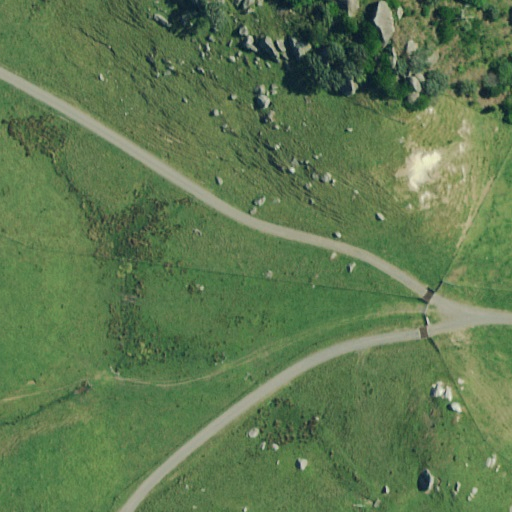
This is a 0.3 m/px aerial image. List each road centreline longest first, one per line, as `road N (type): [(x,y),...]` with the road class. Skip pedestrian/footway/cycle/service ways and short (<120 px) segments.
road 1 (unclassified): [(0,86),(183,181),(274,214),(438,302),(511,320)]
road 2 (track): [(464,308),(331,347),(129,488),(116,511)]
